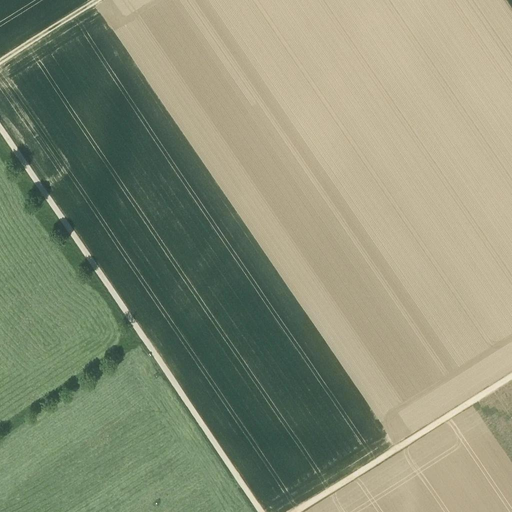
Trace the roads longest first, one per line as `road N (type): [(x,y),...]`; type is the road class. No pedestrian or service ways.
road 1 (track): [(0,128),(268,511)]
road 2 (track): [(300,511),(511,379)]
road 3 (track): [(112,0),(0,73)]
